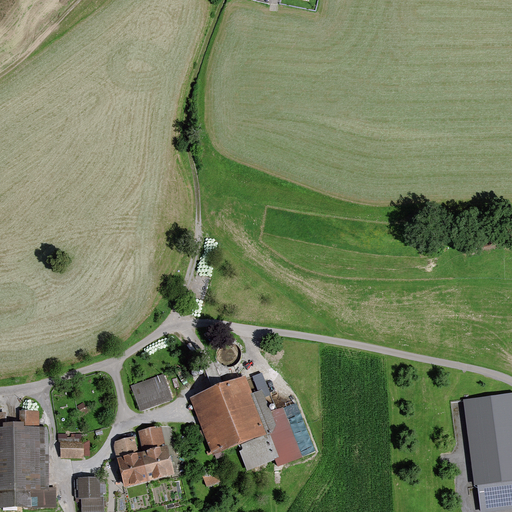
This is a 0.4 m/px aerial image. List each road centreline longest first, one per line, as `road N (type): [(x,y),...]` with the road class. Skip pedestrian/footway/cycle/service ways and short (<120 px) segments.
road 1 (unclassified): [(511,382),(374,348),(189,323),(106,365),(0,391)]
road 2 (track): [(170,326),(197,250),(188,112),(222,0)]
road 3 (unknown): [(106,365),(131,426),(88,467),(52,465),(33,388)]
